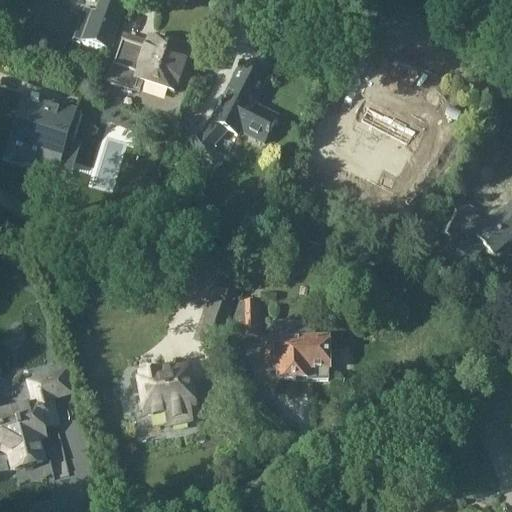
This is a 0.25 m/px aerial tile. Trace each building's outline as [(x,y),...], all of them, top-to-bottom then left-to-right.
[(99,0),(95,13),(91,12),(80,44),(110,54),(128,4),(117,0),(99,0)] [(134,90),(138,80),(174,93),(188,53),(150,40),(146,50),(122,42),(113,66),(121,69),(116,84),(134,90)] [(226,135),(238,141),(241,136),(264,148),(279,118),(256,106),(269,81),(241,67),(211,127),(202,136),(200,134),(186,146),(211,176),(225,165),(213,150),(226,135)] [(93,98),(110,106),(113,99),(110,92),(98,87),(93,98)] [(39,104),(24,99),(11,144),(43,154),(38,169),(56,174),(74,112),(57,107),(55,112),(38,107),(39,104)] [(100,122),(111,126),(118,110),(107,106),(100,122)] [(357,118),(345,149),(369,159),(374,150),(385,155),(400,125),(376,113),(370,126),(357,118)] [(317,123),(301,154),(321,165),(338,133),(317,123)] [(474,262),(469,260),(482,248),(493,259),(511,241),(511,207),(491,227),(473,218),(476,212),(451,199),(422,253),(435,260),(436,259),(468,274),(474,262)] [(144,219),(129,214),(100,227),(111,254),(151,236),(144,219)] [(164,238),(153,235),(149,246),(160,250),(164,238)] [(256,282),(264,285),(272,256),(269,255),(257,250),(253,264),(247,283),(255,286),(256,282)] [(232,286),(211,279),(203,300),(224,308),(232,286)] [(259,339),(258,303),(241,303),(243,340),(259,339)] [(210,305),(206,315),(229,323),(232,313),(231,313),(210,305)] [(328,343),(306,343),(305,336),(293,336),(293,343),(265,344),(265,362),(277,362),(278,382),(307,382),(307,384),(329,384),(328,343)] [(138,382),(129,383),(132,399),(138,398),(142,418),(143,418),(144,422),(164,418),(167,431),(193,426),(190,413),(196,412),(188,368),(137,378),(138,382)] [(54,404),(74,399),(67,372),(25,383),(31,404),(0,412),(0,455),(0,456),(7,459),(11,475),(47,466),(41,445),(48,443),(45,432),(52,430),(53,431),(60,429),(54,404)]
